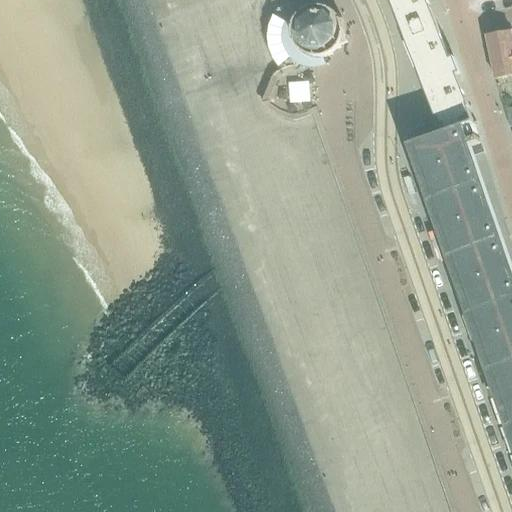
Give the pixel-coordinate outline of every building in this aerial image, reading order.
[(391,0),(421,77),(454,64),(430,0),(391,0)] [(349,42),(343,18),(339,13),(333,9),(327,6),(320,6),(314,7),(308,9),(303,13),(299,18),(296,24),(293,17),(291,12),(288,16),(286,21),(286,22),(284,27),(284,33),(284,39),(286,44),(288,49),(291,54),(295,58),(300,61),(305,64),(313,65),(322,65),(330,64),(327,56),(331,54),(334,53),(335,53),(343,44),(349,42)] [(496,79),(511,75),(511,30),(488,35),(496,79)] [(441,129),(442,133),(475,121),(474,118),(469,101),(454,64),(421,77),(441,129)] [(511,273),(472,156),(485,152),(475,121),(442,133),(411,145),(511,443),(511,273)]
